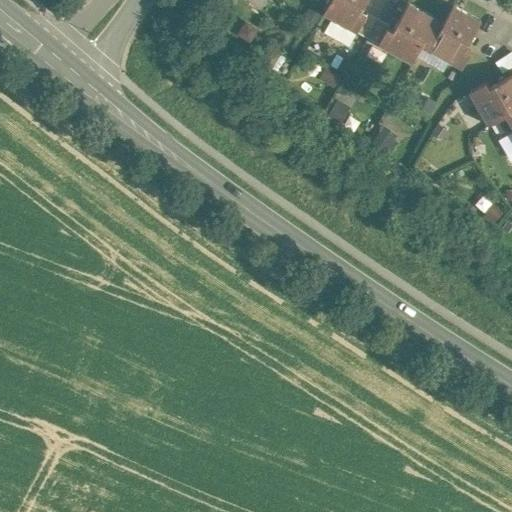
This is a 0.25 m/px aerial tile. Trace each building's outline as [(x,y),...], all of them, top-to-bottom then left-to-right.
[(329,0),(323,13),(356,32),(366,15),(360,12),(366,0),(329,0)] [(408,3),(392,30),(387,27),(377,44),(411,63),(421,45),(461,68),(471,51),(465,48),(480,20),(452,5),(443,22),(408,3)] [(378,18),(367,12),(366,15),(356,32),(367,38),(378,18)] [(378,18),(367,38),(377,44),(387,27),(389,24),(378,18)] [(511,73),(488,87),(485,82),(468,91),(488,125),(505,115),(511,126),(511,73)]
